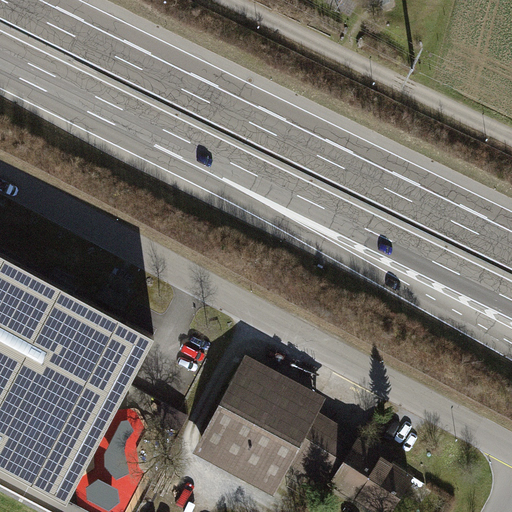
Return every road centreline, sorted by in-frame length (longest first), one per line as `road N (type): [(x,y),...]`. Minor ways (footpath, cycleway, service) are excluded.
road 1 (unclassified): [(0,175),(511,449)]
road 2 (motorway): [(394,182),(17,0)]
road 3 (motorway): [(171,136),(203,180),(511,345)]
road 4 (motorway): [(171,136),(511,301)]
road 5 (residential): [(230,0),(511,137)]
road 6 (motorway): [(0,48),(171,136)]
road 7 (motorway): [(511,241),(394,182)]
road 8 (motorway): [(511,221),(394,182)]
